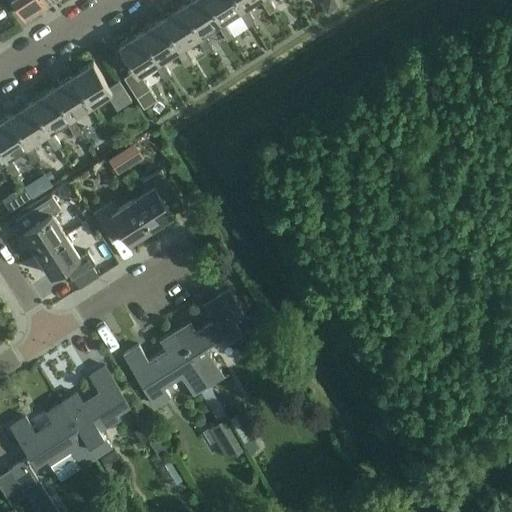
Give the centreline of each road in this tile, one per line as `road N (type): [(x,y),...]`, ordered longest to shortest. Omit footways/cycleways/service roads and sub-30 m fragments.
road 1 (track): [(432,0),(213,132),(208,153),(428,507),(511,457)]
road 2 (residential): [(50,335),(172,259)]
road 3 (residential): [(0,74),(112,0)]
